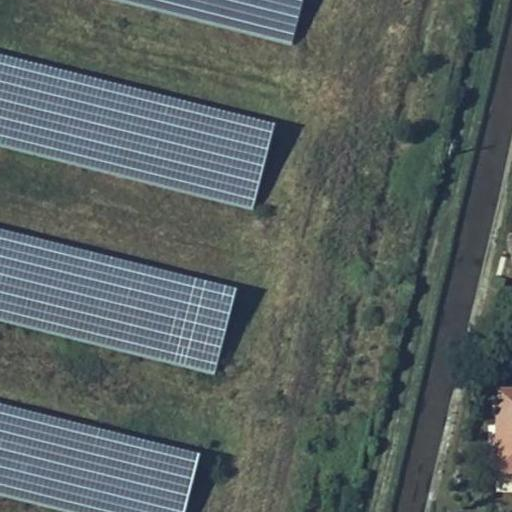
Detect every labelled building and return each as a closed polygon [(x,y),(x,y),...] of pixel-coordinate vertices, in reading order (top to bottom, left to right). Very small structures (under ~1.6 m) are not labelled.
[(138,0),(293,39),(302,0),(138,0)] [(0,64),(0,139),(254,204),(272,133),(0,64)] [(0,239),(0,313),(216,368),(234,298),(0,239)] [(511,401),(498,401),(497,474),(511,474),(511,401)] [(0,413),(0,488),(94,511),(184,511),(197,463),(0,413)]
